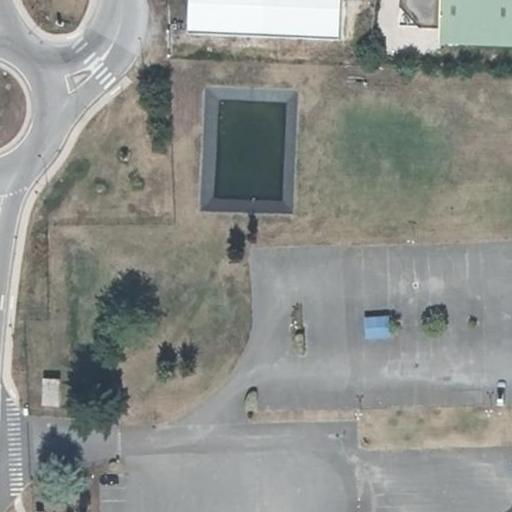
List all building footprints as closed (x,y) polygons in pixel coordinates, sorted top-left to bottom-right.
[(191,0),(190,29),(343,35),(344,0),(191,0)] [(435,36),(435,0),(392,0),(392,36),(435,36)] [(511,0),(445,0),(445,41),(511,43),(511,0)] [(364,339),(388,338),(387,315),(363,316),(364,339)] [(57,379),(43,378),(42,404),(56,404),(57,379)]
